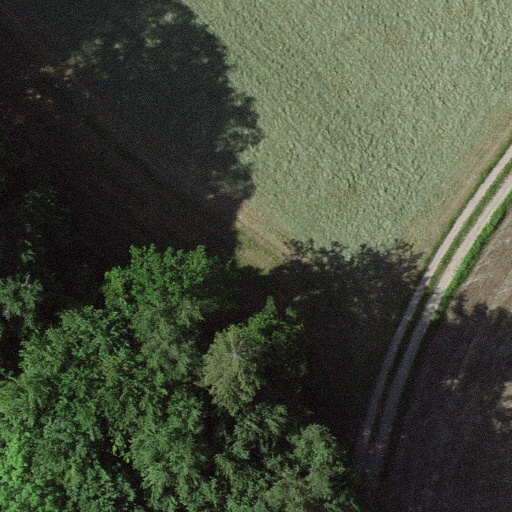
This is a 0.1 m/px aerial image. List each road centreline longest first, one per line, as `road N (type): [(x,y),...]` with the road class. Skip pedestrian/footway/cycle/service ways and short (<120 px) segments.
road 1 (track): [(0,130),(372,441)]
road 2 (track): [(360,511),(372,441),(403,345),(440,268),(511,164)]
